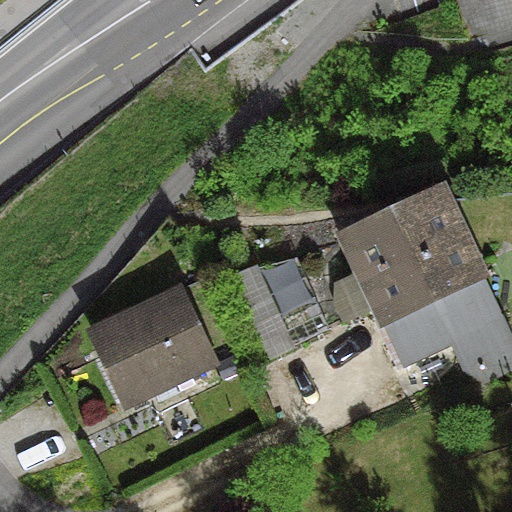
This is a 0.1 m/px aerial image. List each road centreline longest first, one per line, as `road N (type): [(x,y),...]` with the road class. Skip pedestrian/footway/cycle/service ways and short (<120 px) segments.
road 1 (unclassified): [(359,0),(343,45),(0,380)]
road 2 (primary): [(0,100),(131,0)]
